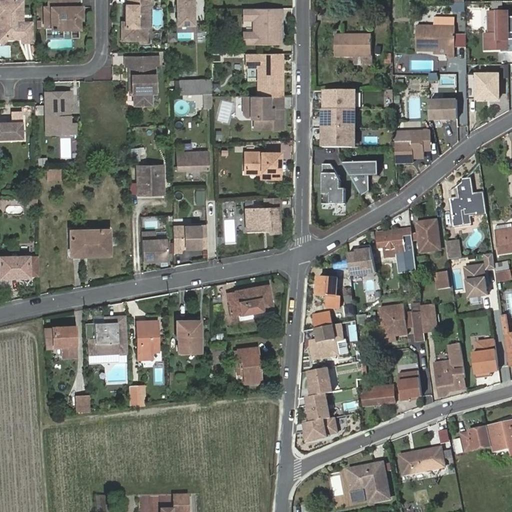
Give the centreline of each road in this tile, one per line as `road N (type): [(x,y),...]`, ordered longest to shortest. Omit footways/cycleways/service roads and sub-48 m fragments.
road 1 (unclassified): [(0,316),(300,255)]
road 2 (unclassified): [(300,255),(301,0)]
road 3 (unclassified): [(300,255),(406,198),(475,141),(511,122)]
road 4 (unclassified): [(285,472),(511,392)]
road 5 (unclassified): [(285,472),(300,255)]
road 6 (residential): [(102,0),(96,63),(80,71),(8,73)]
